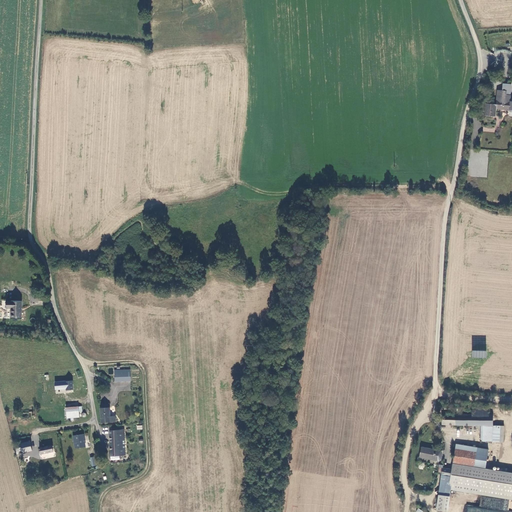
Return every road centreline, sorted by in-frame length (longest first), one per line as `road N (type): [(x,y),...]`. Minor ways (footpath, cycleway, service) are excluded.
road 1 (unclassified): [(41,0),(29,235),(83,363),(94,426)]
road 2 (unclassified): [(463,0),(482,65),(448,211),(437,391),(425,412)]
road 3 (track): [(83,363),(130,360),(146,374),(149,467),(102,496),(103,511)]
